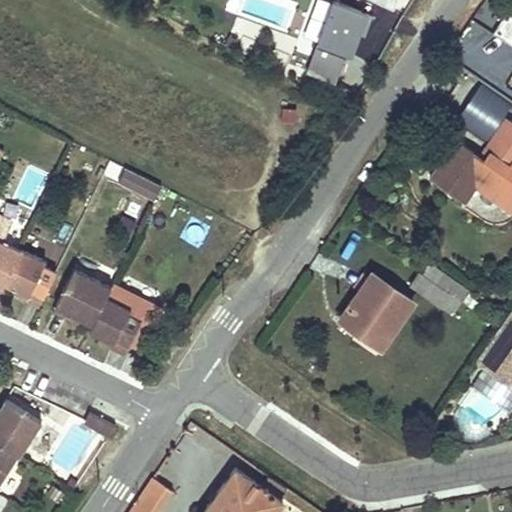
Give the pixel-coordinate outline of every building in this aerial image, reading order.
[(251,17),(256,0),(240,0),(237,13),(251,17)] [(263,0),(257,15),(286,27),(292,12),(263,0)] [(367,37),(375,17),(336,3),(315,59),(343,70),(349,55),(354,57),(363,35),(367,37)] [(511,7),(493,37),(511,48),(511,7)] [(467,203),(478,188),(483,180),(511,200),(511,125),(486,160),(457,140),(430,177),(467,203)] [(155,203),(162,185),(125,169),(117,188),(155,203)] [(478,188),(511,212),(511,200),(483,180),(478,188)] [(0,284),(1,285),(19,247),(2,238),(0,232),(8,216),(0,212),(0,284)] [(20,245),(19,247),(1,285),(15,291),(17,286),(28,291),(30,286),(43,293),(55,268),(42,262),(45,257),(20,245)] [(433,263),(425,275),(450,293),(463,302),(471,291),(433,263)] [(78,314),(92,321),(105,294),(110,284),(72,266),(55,303),(78,314)] [(420,272),(411,284),(441,306),(450,293),(425,275),(420,272)] [(356,329),(382,348),(414,303),(374,274),(342,319),(356,329)] [(15,291),(39,303),(43,293),(30,286),(28,291),(17,286),(15,291)] [(463,302),(450,293),(441,306),(454,315),(463,302)] [(138,317),(133,314),(128,312),(130,306),(105,294),(92,321),(89,328),(98,333),(112,339),(114,334),(126,341),(138,317)] [(52,310),(75,321),(78,314),(55,303),(52,310)] [(511,312),(487,347),(511,364),(511,312)] [(352,335),(379,353),(382,348),(356,329),(352,335)] [(112,339),(98,333),(96,337),(122,350),(126,341),(114,334),(112,339)] [(511,364),(487,347),(478,361),(511,385),(511,364)] [(0,408),(0,442),(14,452),(18,454),(40,419),(7,398),(0,408)] [(115,425),(87,412),(82,419),(110,433),(115,425)] [(0,473),(14,452),(0,442),(0,473)] [(276,511),(284,501),(260,484),(236,467),(202,511),(276,511)] [(153,477),(130,511),(157,511),(172,490),(153,477)]
